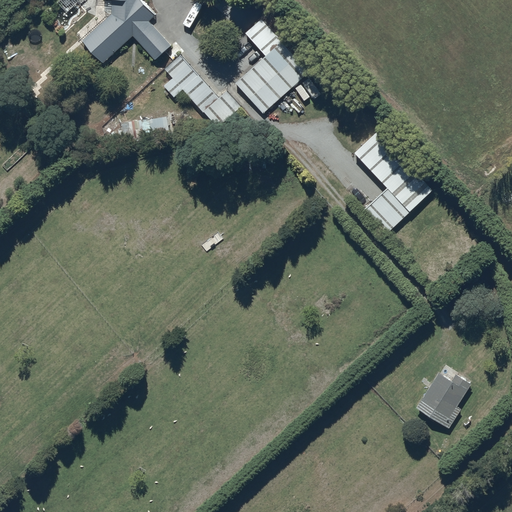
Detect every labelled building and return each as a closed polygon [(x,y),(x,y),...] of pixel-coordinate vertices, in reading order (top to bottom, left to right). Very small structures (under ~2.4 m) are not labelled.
[(155,57),(173,41),(151,19),(155,15),(143,0),(112,0),(111,12),(83,40),(104,63),(133,35),(155,57)] [(312,69),(263,16),(245,32),(266,54),(236,82),(264,113),(312,69)] [(220,96),(183,55),(167,70),(174,77),(165,85),(174,95),(183,87),(218,126),(242,104),(228,89),(220,96)] [(171,134),(168,114),(121,122),(125,139),(133,138),(134,141),(171,134)] [(434,189),(378,130),(355,151),(387,186),(364,209),(387,233),(434,189)] [(254,154),(244,157),(249,172),(259,168),(254,154)] [(504,300),(491,306),(496,316),(509,310),(504,300)] [(457,404),(470,381),(452,371),(448,378),(436,371),(417,407),(451,425),(461,406),(457,404)]
